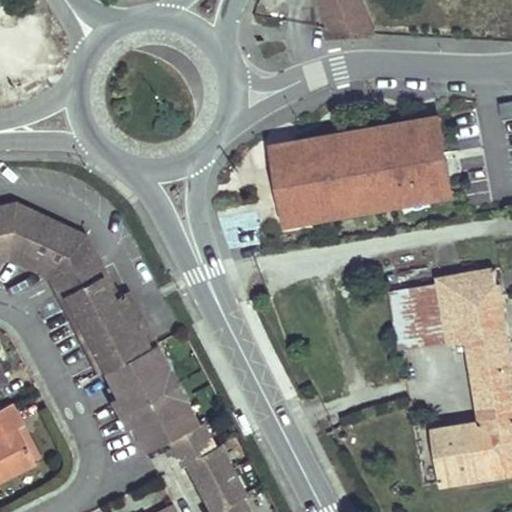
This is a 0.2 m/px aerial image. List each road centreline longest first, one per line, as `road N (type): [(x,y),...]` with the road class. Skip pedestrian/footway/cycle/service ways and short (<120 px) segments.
road 1 (residential): [(230,96),(253,99),(361,63),(511,65)]
road 2 (residential): [(48,511),(85,493),(98,469),(97,438),(37,329),(0,307)]
road 3 (residential): [(322,511),(203,276)]
road 4 (unknown): [(11,309),(120,235),(167,306)]
road 5 (residential): [(131,169),(203,276)]
road 6 (unknown): [(98,469),(170,453),(199,494)]
